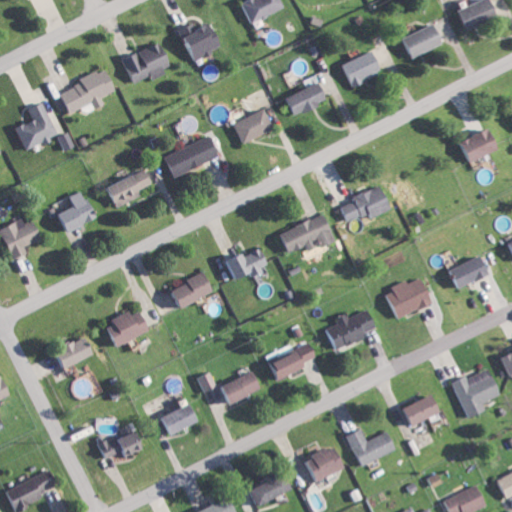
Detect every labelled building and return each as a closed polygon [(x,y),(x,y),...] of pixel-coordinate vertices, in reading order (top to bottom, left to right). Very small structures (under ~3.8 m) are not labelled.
[(243,22),(275,7),(271,0),(234,0),(233,0),(243,22)] [(467,0),(448,9),(456,28),(486,14),(479,0),(467,0)] [(184,61),(206,53),(204,48),(214,44),(208,31),(204,32),(200,22),(173,33),(184,61)] [(433,44),(426,23),(394,35),(401,56),(433,44)] [(115,57),(127,83),(145,75),(146,78),(159,72),(157,67),(164,64),(154,40),(115,57)] [(375,70),(366,48),(334,62),(344,84),(375,70)] [(61,112),(86,102),(88,107),(97,103),(94,95),(107,91),(98,68),(72,77),(75,83),(53,92),(61,112)] [(278,97),(287,115),(318,99),(309,81),(278,97)] [(9,126),(20,149),(53,134),(37,100),(22,107),(27,118),(9,126)] [(226,120),(234,140),(264,129),(257,109),(226,120)] [(452,137),(459,160),(486,152),(479,129),(452,137)] [(158,156),(167,176),(213,156),(204,136),(158,156)] [(135,195),(132,189),(145,182),(137,167),(99,187),(109,208),(135,195)] [(339,220),(362,212),(363,216),(385,209),(376,184),(346,194),(348,200),(334,205),(339,220)] [(50,212),(57,230),(87,219),(76,190),(63,195),(67,206),(50,212)] [(280,252),(299,244),(302,251),(328,239),(316,213),(271,233),(280,252)] [(0,229),(15,258),(29,252),(26,246),(45,236),(36,219),(19,227),(16,221),(0,229)] [(511,235),(501,240),(508,259),(511,257),(511,235)] [(220,256),(224,276),(243,271),(244,273),(257,271),(255,265),(261,264),(257,248),(235,253),(220,256)] [(481,275),(475,256),(442,267),(448,286),(481,275)] [(163,286),(169,306),(205,294),(199,274),(163,286)] [(379,290),(389,317),(425,304),(415,277),(403,282),(403,281),(379,290)] [(329,349),(360,336),(358,332),(371,326),(364,308),(342,317),(340,312),(330,316),(333,323),(320,328),(329,349)] [(96,324),(107,346),(141,330),(132,310),(123,314),(122,312),(96,324)] [(69,367),(97,353),(89,336),(61,349),(69,367)] [(309,357),(303,343),(260,361),(268,380),(299,367),(297,362),(309,357)] [(511,347),(492,354),(500,376),(510,373),(511,378),(511,347)] [(461,416),(478,409),(475,401),(493,394),(482,368),(461,377),(460,374),(445,381),(461,416)] [(212,384),(206,370),(193,376),(200,390),(212,384)] [(254,390),(249,372),(212,383),(218,401),(254,390)] [(0,399),(13,395),(5,376),(0,378),(0,399)] [(395,405),(401,424),(430,414),(424,395),(395,405)] [(159,434),(191,421),(183,402),(151,416),(159,434)] [(115,461),(148,448),(141,429),(131,432),(129,426),(121,429),(123,435),(101,444),(106,458),(112,455),(115,461)] [(361,440),(355,428),(341,434),(355,465),(389,449),(380,431),(361,440)] [(308,481),(337,467),(326,445),(298,459),(308,481)] [(9,488),(17,507),(61,487),(52,468),(9,488)] [(500,499),(511,494),(511,469),(491,478),(500,499)] [(285,488),(277,470),(259,479),(260,481),(243,489),(250,505),(285,488)] [(462,511),(479,504),(470,484),(438,499),(443,511),(462,511)] [(230,511),(223,495),(186,511),(230,511)]
